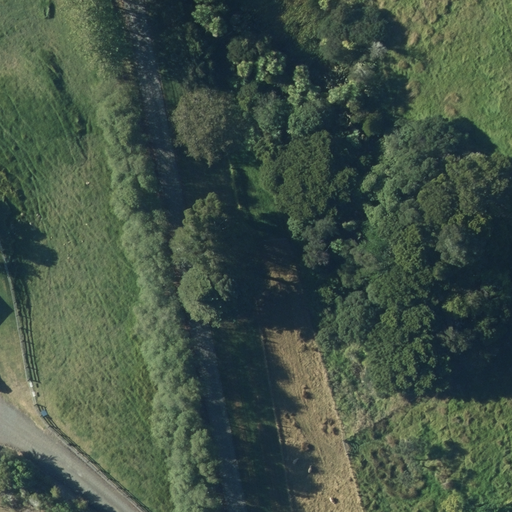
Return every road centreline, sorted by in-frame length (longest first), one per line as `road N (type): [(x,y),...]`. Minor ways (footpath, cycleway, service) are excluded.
road 1 (unknown): [(244,511),(137,0)]
road 2 (unknown): [(161,511),(57,424),(0,398)]
